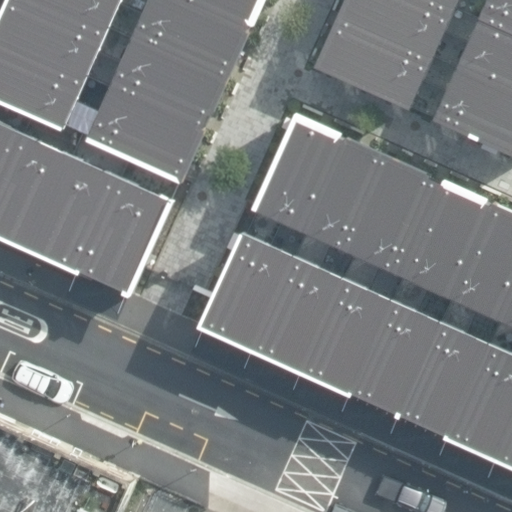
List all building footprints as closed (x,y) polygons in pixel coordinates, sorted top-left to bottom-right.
[(106,0),(0,0),(0,83),(58,109),(106,0)] [(246,0),(137,0),(84,121),(175,161),(246,0)] [(388,100),(433,0),(323,0),(297,59),(388,100)] [(504,151),(511,131),(511,0),(460,0),(412,110),(504,151)] [(511,215),(277,111),(237,202),(511,322),(511,215)] [(0,242),(111,294),(157,193),(0,121),(0,242)] [(511,349),(229,225),(190,316),(511,458),(511,349)] [(0,408),(0,511),(129,511),(146,476),(0,408)]
